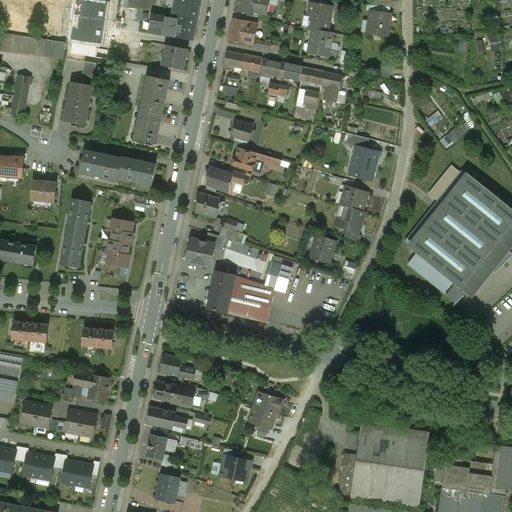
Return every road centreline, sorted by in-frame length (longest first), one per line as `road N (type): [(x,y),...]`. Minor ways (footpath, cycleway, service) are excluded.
road 1 (residential): [(326,356),(380,238),(399,172),(408,112),(407,0)]
road 2 (secondary): [(220,0),(151,315)]
road 3 (secondary): [(151,315),(109,511)]
road 4 (residential): [(326,356),(511,407)]
road 5 (residential): [(151,315),(326,356)]
road 6 (residential): [(247,511),(326,356)]
road 7 (residential): [(0,296),(151,315)]
